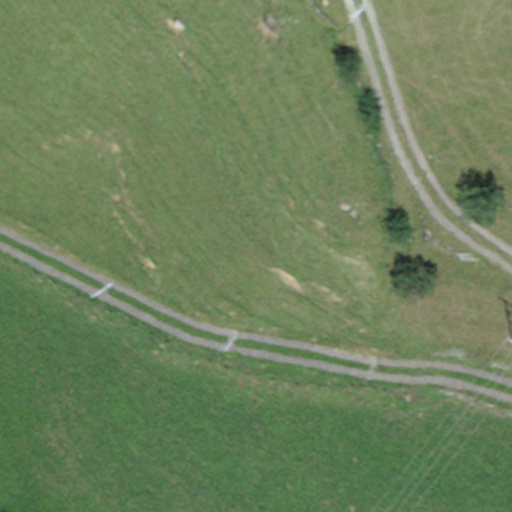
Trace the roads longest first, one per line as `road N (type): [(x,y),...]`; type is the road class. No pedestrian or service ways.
road 1 (track): [(0,238),(191,332),(511,390)]
road 2 (track): [(511,263),(437,201),(401,136),(357,0)]
